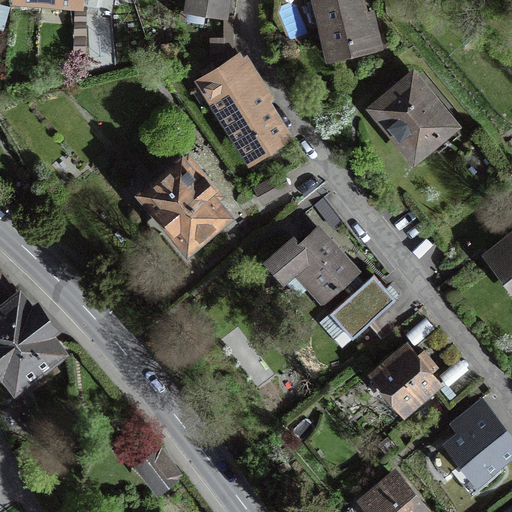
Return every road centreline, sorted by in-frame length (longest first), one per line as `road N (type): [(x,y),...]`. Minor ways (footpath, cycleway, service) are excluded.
road 1 (residential): [(252,0),(263,54),(407,258),(511,387)]
road 2 (secondary): [(0,225),(126,355),(248,511)]
